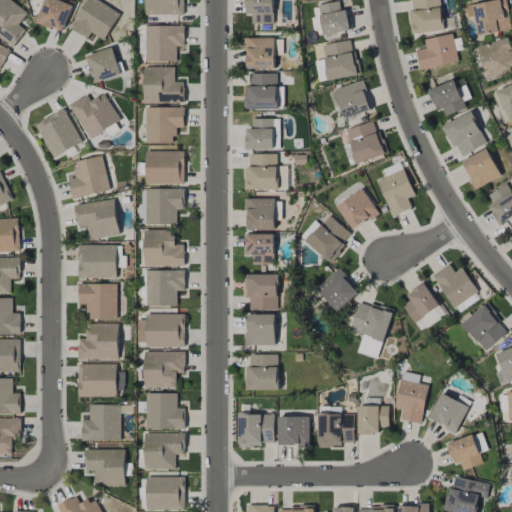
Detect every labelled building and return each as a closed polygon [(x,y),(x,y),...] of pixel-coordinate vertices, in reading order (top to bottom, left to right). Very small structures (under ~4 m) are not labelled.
[(0,0),(0,36),(14,46),(25,29),(18,25),(28,11),(9,0),(0,0)] [(62,33),(73,5),(59,0),(44,0),(36,22),(62,33)] [(85,0),(69,28),(87,38),(90,33),(104,40),(120,13),(97,0),(85,0)] [(184,15),(183,0),(145,0),(146,16),(184,15)] [(274,24),(273,0),(244,0),(245,15),(252,15),(252,24),(274,24)] [(443,31),(441,0),(410,0),(412,33),(443,31)] [(511,28),(505,0),(496,0),(472,6),(479,36),(511,28)] [(319,5),(323,35),(349,31),(347,10),(340,11),(339,2),(319,5)] [(176,61),(176,46),(184,46),(184,25),(146,26),(146,61),(176,61)] [(424,38),(426,48),(417,49),(420,69),(457,64),(453,34),(424,38)] [(274,69),(275,55),(283,55),(283,38),(246,38),(246,69),(274,69)] [(511,50),(511,51),(508,38),(479,45),(486,78),(511,71),(511,50)] [(357,75),(351,41),(313,47),(318,82),(357,75)] [(11,51),(0,44),(0,67),(1,67),(11,51)] [(121,74),(111,47),(85,57),(95,84),(121,74)] [(144,104),(184,103),(184,82),(175,82),(175,67),(144,67),(144,104)] [(277,74),(246,74),(247,109),(278,109),(277,74)] [(372,110),(362,80),(334,90),(344,119),(372,110)] [(442,107),(445,116),(466,107),(454,80),(429,90),(437,110),(442,107)] [(511,119),(511,84),(496,91),(509,121),(511,119)] [(91,101),(87,94),(69,105),(89,139),(120,121),(104,93),(91,101)] [(184,107),(146,107),(146,143),(175,143),(175,128),(184,127),(184,107)] [(81,144),(65,109),(35,123),(52,158),(81,144)] [(444,125),(458,157),(487,144),(472,112),(444,125)] [(246,149),(274,149),(273,118),(252,118),(252,128),(245,128),(246,149)] [(357,164),(386,154),(374,120),(345,131),(357,164)] [(501,176),(487,148),(461,161),(475,189),(501,176)] [(184,184),(184,151),(146,151),(146,184),(184,184)] [(277,154),(246,154),(247,190),(278,189),(277,154)] [(73,161),(76,177),(68,179),(72,198),(110,191),(102,155),(73,161)] [(412,208),(408,198),(415,195),(404,169),(377,180),(392,217),(412,208)] [(0,205),(13,200),(0,171),(0,205)] [(511,216),(511,191),(506,183),(488,194),(493,203),(488,206),(499,224),(511,216)] [(176,224),(177,209),(184,209),(185,189),(146,188),(146,224),(176,224)] [(379,213),(363,189),(336,206),(353,230),(379,213)] [(75,204),(77,228),(89,227),(90,239),(119,236),(114,199),(75,204)] [(246,229),(275,229),(275,209),(281,209),(281,199),(246,199),(246,229)] [(330,262),(352,234),(328,215),(306,243),(330,262)] [(0,251),(20,251),(18,218),(0,219),(0,251)] [(300,236),(305,240),(319,226),(315,221),(300,236)] [(144,266),(185,266),(184,245),(174,245),(173,230),(144,230),(144,266)] [(274,234),(245,234),(246,255),(252,255),(252,265),(274,264),(274,234)] [(116,278),(117,245),(79,244),(78,278),(116,278)] [(0,293),(10,294),(11,279),(20,279),(20,258),(0,257),(0,293)] [(455,307),(478,291),(461,268),(455,272),(449,263),(432,276),(455,307)] [(336,311),(358,293),(338,269),(316,287),(336,311)] [(185,270),(146,271),(146,306),(177,306),(177,291),(185,291),(185,270)] [(278,309),(278,274),(245,274),(245,297),(249,297),(250,310),(278,309)] [(410,300),(402,306),(414,323),(439,305),(423,282),(406,294),(410,300)] [(116,283),(78,284),(78,304),(87,304),(87,319),(117,319),(116,283)] [(479,299),(476,294),(455,307),(459,312),(479,299)] [(12,297),(0,297),(0,334),(21,334),(20,313),(13,313),(12,297)] [(357,353),(378,359),(392,310),(359,300),(351,329),(363,332),(357,353)] [(484,351),(508,331),(485,304),(461,324),(484,351)] [(415,324),(421,331),(445,313),(439,306),(415,324)] [(138,342),(145,342),(145,347),(184,348),(185,314),(146,314),(145,320),(138,320),(138,342)] [(275,315),(246,314),(246,345),(275,345),(275,315)] [(118,360),(119,324),(87,323),(86,339),(78,339),(78,359),(118,360)] [(20,339),(0,339),(0,371),(20,372),(20,339)] [(511,381),(511,347),(496,354),(508,383),(511,381)] [(185,352),(145,351),(144,388),(176,388),(176,373),(185,373),(185,352)] [(278,354),(247,355),(247,390),(278,390),(278,354)] [(117,364),(78,364),(78,396),(116,397),(117,364)] [(420,374),(402,372),(401,379),(419,382),(420,374)] [(13,378),(0,377),(0,413),(20,414),(21,394),(13,394),(13,378)] [(394,408),(402,409),(400,419),(421,423),(428,385),(400,380),(394,408)] [(185,429),(185,408),(177,408),(177,393),(146,393),(146,429),(185,429)] [(429,420),(458,432),(469,405),(440,393),(429,420)] [(121,440),(121,405),(89,405),(89,420),(81,419),(81,440),(121,440)] [(358,434),(379,435),(379,427),(389,427),(389,406),(359,406),(358,434)] [(354,442),(353,413),(318,414),(319,447),(342,446),(342,443),(354,442)] [(274,414),(239,414),(238,445),(274,446),(274,414)] [(309,416),(278,417),(279,446),(310,446),(309,416)] [(21,419),(0,418),(0,453),(12,454),(12,440),(21,440),(21,419)] [(184,432),(144,433),(145,469),(176,469),(175,454),(185,454),(184,432)] [(474,435),(480,453),(488,450),(482,432),(474,435)] [(446,444),(454,465),(460,462),(463,470),(483,463),(473,435),(446,444)] [(125,450),(85,449),(84,470),(94,470),(94,485),(124,486),(125,450)] [(146,477),(146,510),(185,510),(184,477),(146,477)] [(447,511),(477,511),(480,497),(487,498),(490,483),(452,477),(446,511),(447,511)] [(58,505),(61,511),(101,511),(95,498),(80,505),(76,496),(58,505)]
